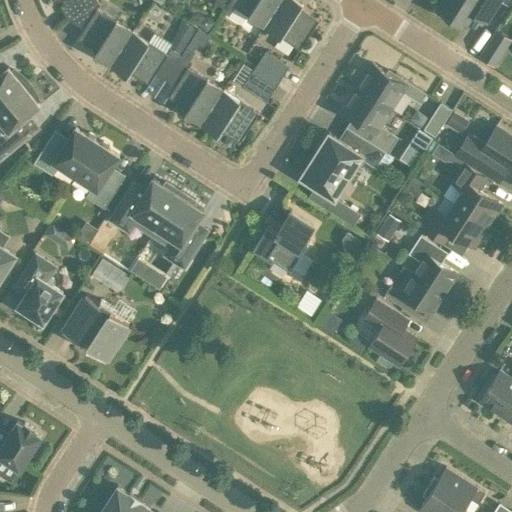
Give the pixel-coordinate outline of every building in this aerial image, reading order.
[(53,0),(62,0),(63,3),(60,5),(67,17),(93,0),(53,0)] [(100,3),(98,0),(93,0),(67,17),(84,28),(77,37),(93,47),(94,54),(110,64),(132,30),(97,7),(100,3)] [(230,0),(229,2),(264,25),(280,0),(230,0)] [(302,2),(298,0),(280,0),(264,25),(300,48),(319,19),(303,8),(302,2)] [(441,0),(437,8),(464,25),(471,13),(485,22),(499,0),(498,0),(441,0)] [(197,23),(207,31),(215,21),(205,13),(197,23)] [(190,39),(196,28),(184,20),(177,31),(190,39)] [(156,72),(166,79),(181,54),(170,47),(167,53),(132,30),(110,64),(127,74),(133,73),(149,83),(156,72)] [(181,54),(190,60),(195,52),(186,46),(181,54)] [(480,55),(495,65),(501,56),(486,47),(480,55)] [(265,50),(258,62),(281,77),(289,65),(265,50)] [(185,112),(201,123),(223,89),(188,66),(192,61),(190,60),(181,54),(166,79),(175,85),(168,96),(184,106),(185,112)] [(250,73),(274,89),(281,77),(258,62),(250,73)] [(373,62),(358,85),(391,107),(402,90),(420,102),(427,92),(395,71),(393,75),(373,62)] [(0,106),(28,82),(19,73),(8,66),(0,72),(0,106)] [(266,101),(274,89),(250,73),(243,85),(266,101)] [(35,93),(28,82),(0,106),(0,119),(1,121),(0,121),(0,157),(23,139),(13,127),(40,105),(35,93)] [(380,124),(391,107),(358,85),(343,109),(372,128),(365,138),(386,151),(388,152),(395,141),(389,137),(392,131),(380,124)] [(259,112),(223,89),(201,123),(217,133),(224,131),(239,142),(259,112)] [(434,135),(452,108),(441,101),(423,128),(434,135)] [(469,120),(454,111),(447,123),(462,132),(469,120)] [(497,180),(505,167),(511,171),(511,135),(496,125),(485,142),(469,132),(455,153),(497,180)] [(59,164),(75,174),(97,141),(75,126),(68,137),(55,129),(34,162),(52,174),(59,164)] [(329,130),(315,153),(349,175),(361,157),(375,166),(386,151),(365,138),(363,136),(356,148),(329,130)] [(119,155),(97,141),(75,174),(92,185),(86,195),(104,207),(125,174),(112,166),(119,155)] [(422,153),(408,144),(400,157),(414,166),(422,153)] [(335,197),(349,175),(315,153),(300,175),(335,197)] [(450,182),(462,190),(454,202),(488,224),(502,203),(480,188),(488,176),(464,160),(450,182)] [(127,217),(152,233),(180,190),(166,180),(164,183),(153,176),(141,196),(129,188),(130,186),(129,185),(109,217),(122,225),(127,217)] [(195,199),(180,190),(152,233),(177,249),(171,257),(184,265),(205,233),(203,233),(202,235),(191,228),(204,209),(193,202),(195,199)] [(351,224),(359,211),(339,198),(331,211),(351,224)] [(488,224),(454,202),(446,215),(434,207),(421,228),(444,244),(452,232),(474,246),(488,224)] [(309,241),(304,238),(314,223),(291,209),(277,230),(267,224),(253,247),(272,260),(274,256),(292,267),(309,241)] [(399,220),(388,213),(382,223),(393,230),(399,220)] [(76,235),(88,243),(98,228),(86,219),(76,235)] [(49,223),(43,232),(54,239),(62,227),(52,220),(49,223)] [(0,276),(15,253),(0,243),(0,226),(2,224),(0,222),(0,276)] [(361,240),(347,231),(342,239),(344,249),(352,254),(361,240)] [(408,252),(420,260),(413,271),(445,291),(457,271),(434,256),(441,246),(421,233),(408,252)] [(17,304),(43,321),(63,291),(51,283),(54,278),(50,275),(56,265),(35,252),(19,277),(30,285),(17,304)] [(113,263),(103,257),(97,266),(107,272),(113,263)] [(146,262),(139,257),(131,269),(139,274),(146,262)] [(445,291),(413,271),(400,290),(391,284),(384,294),(404,307),(411,297),(432,311),(445,291)] [(310,287),(300,302),(313,311),(323,296),(310,287)] [(99,301),(86,292),(62,329),(77,338),(79,334),(89,341),(87,345),(106,357),(113,345),(117,347),(125,335),(121,332),(129,320),(111,309),(113,306),(101,298),(99,301)] [(399,362),(416,336),(403,327),(410,316),(377,295),(369,309),(362,318),(380,329),(370,343),(399,362)] [(479,399),(500,412),(511,393),(511,373),(511,375),(500,367),(479,399)] [(511,393),(500,412),(511,419),(511,393)] [(0,459),(2,457),(19,468),(41,434),(35,431),(36,429),(25,421),(24,423),(18,419),(3,443),(0,440),(0,459)] [(432,487),(464,507),(470,497),(478,502),(485,491),(477,486),(445,466),(432,487)] [(160,511),(158,511),(157,511),(155,511),(149,508),(150,506),(139,498),(139,497),(138,497),(137,498),(130,493),(131,492),(129,491),(129,492),(117,484),(99,511),(160,511)] [(424,511),(460,511),(464,507),(432,487),(418,508),(424,511)]
